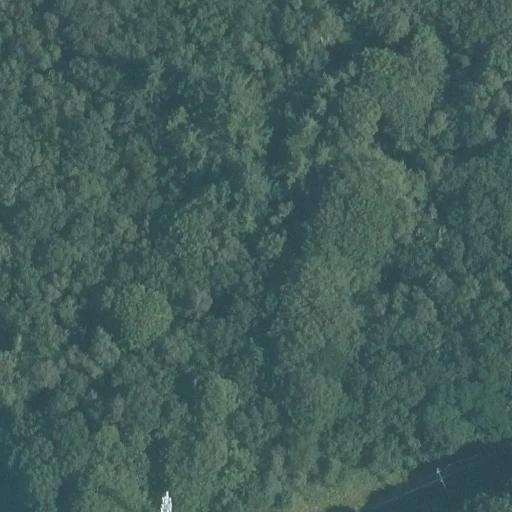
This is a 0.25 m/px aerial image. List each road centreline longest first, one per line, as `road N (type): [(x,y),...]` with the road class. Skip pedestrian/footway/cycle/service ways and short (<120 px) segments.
road 1 (track): [(297,449),(292,438),(303,391),(419,0)]
road 2 (track): [(292,438),(215,0)]
road 3 (unclassified): [(138,511),(511,366)]
road 4 (track): [(58,511),(0,394)]
